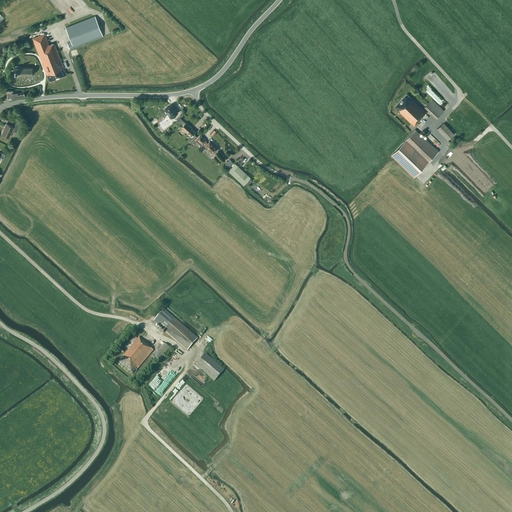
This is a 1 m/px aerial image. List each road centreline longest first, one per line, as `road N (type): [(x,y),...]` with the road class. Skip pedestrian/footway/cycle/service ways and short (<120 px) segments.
road 1 (unclassified): [(25,511),(89,463),(102,442),(103,418),(42,351),(0,324)]
road 2 (track): [(155,334),(178,346),(188,364),(142,422),(232,511)]
road 3 (unclassified): [(0,106),(195,90)]
road 4 (unclassified): [(195,90),(205,113),(244,150),(294,179)]
road 5 (unclassified): [(195,90),(230,62),(279,0)]
